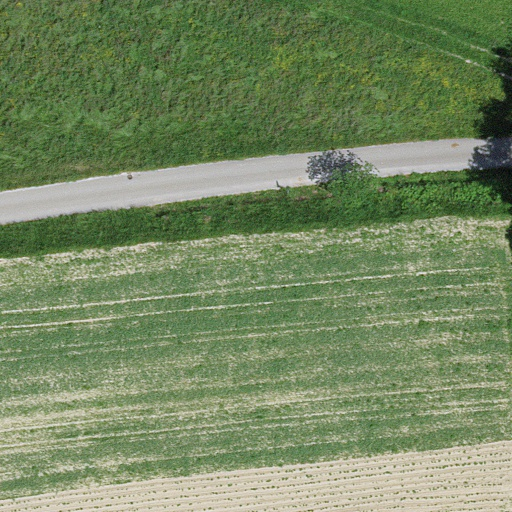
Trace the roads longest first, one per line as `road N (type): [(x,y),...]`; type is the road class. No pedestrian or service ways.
road 1 (track): [(421,156),(0,210)]
road 2 (track): [(300,0),(511,69)]
